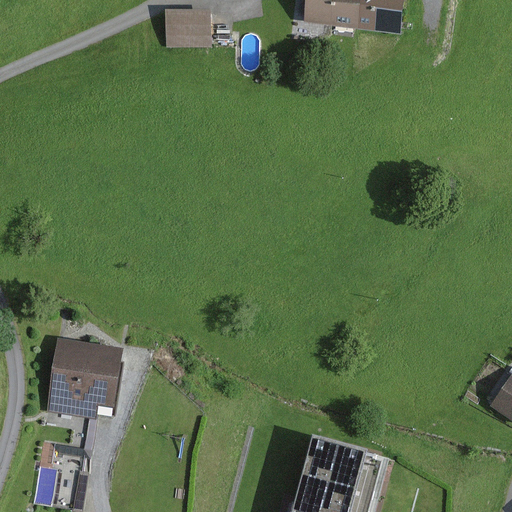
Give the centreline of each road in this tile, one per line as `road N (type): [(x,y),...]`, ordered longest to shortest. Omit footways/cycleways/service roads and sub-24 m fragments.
road 1 (track): [(0,81),(174,0)]
road 2 (unclassified): [(0,317),(14,393),(0,463)]
